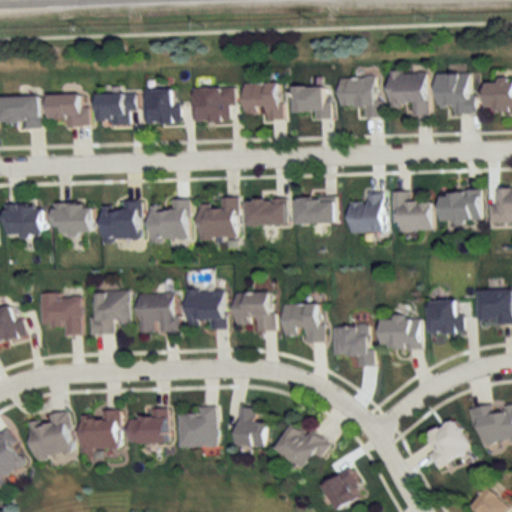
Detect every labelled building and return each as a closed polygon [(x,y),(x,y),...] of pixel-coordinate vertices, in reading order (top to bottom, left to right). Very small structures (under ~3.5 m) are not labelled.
[(429,71),(391,72),(392,104),(413,104),(414,114),(430,114),(429,71)] [(455,112),(478,112),(478,95),(472,95),(472,73),(439,73),(439,107),(455,107),(455,112)] [(367,117),(382,116),(382,100),(378,100),(377,76),(341,77),(341,106),(366,105),(367,117)] [(511,79),(488,80),(488,111),(511,110),(511,79)] [(285,119),(284,82),(246,83),(246,116),(259,116),(259,106),(267,106),(267,119),(285,119)] [(195,86),(195,120),(233,120),(233,105),(237,105),(237,86),(195,86)] [(315,118),(330,118),(330,86),(296,86),(296,110),(315,110),(315,118)] [(148,122),(179,122),(179,88),(148,88),(148,122)] [(99,92),(99,123),(132,123),(132,109),(139,109),(139,92),(99,92)] [(66,125),(91,125),(91,105),(83,105),(83,93),(50,93),(50,118),(66,118),(66,125)] [(27,121),(27,127),(42,127),(41,95),(2,96),(2,122),(27,121)] [(492,206),(492,223),(511,222),(511,188),(499,188),(499,206),(492,206)] [(395,191),(395,230),(434,230),(434,201),(412,201),(412,191),(395,191)] [(442,221),(481,221),(481,191),(442,191),(442,221)] [(351,231),(385,231),(385,193),(368,193),(368,202),(351,202),(351,231)] [(239,238),(239,197),(222,197),(222,205),(200,205),(200,238),(239,238)] [(247,225),(288,225),(288,198),(247,198),(247,225)] [(336,198),(296,198),(296,223),(336,223),(336,198)] [(189,240),(190,199),(173,199),(173,208),(152,207),(151,239),(189,240)] [(93,232),(93,202),(55,202),(55,232),(93,232)] [(142,239),(141,202),(103,203),(103,239),(142,239)] [(44,204),(6,204),(6,234),(44,234),(44,204)] [(188,289),(188,329),(198,329),(198,321),(209,321),(209,329),(226,329),(226,289),(188,289)] [(511,289),(481,290),(481,323),(511,322),(511,289)] [(131,324),(131,290),(95,291),(95,334),(114,334),(114,324),(131,324)] [(236,324),(257,324),(257,330),(275,330),(274,292),(236,293),(236,324)] [(140,293),(140,333),(178,333),(178,293),(140,293)] [(82,335),(82,294),(42,294),(42,325),(64,325),(64,335),(82,335)] [(431,300),(431,334),(464,334),(464,317),(458,317),(458,300),(431,300)] [(285,304),(285,336),(298,336),(298,328),(306,328),(306,342),(325,342),(325,324),(320,324),(320,304),(285,304)] [(0,308),(0,342),(27,336),(22,320),(18,321),(14,305),(0,308)] [(382,317),(382,348),(422,348),(422,317),(382,317)] [(334,325),(334,355),(359,354),(359,365),(373,365),(373,325),(334,325)] [(474,408),(480,445),(511,439),(511,404),(506,406),(507,410),(495,412),(494,404),(474,408)] [(199,406),(199,415),(179,415),(179,446),(217,446),(217,407),(199,406)] [(266,446),(268,422),(256,421),(257,408),(239,407),(236,444),(266,446)] [(118,413),(82,412),(81,449),(118,449),(118,413)] [(28,421),(36,460),(75,451),(66,413),(28,421)] [(168,413),(130,413),(130,443),(168,443),(168,413)] [(453,419),(426,436),(436,452),(430,456),(438,469),(472,449),(453,419)] [(276,450),(311,470),(327,442),(292,422),(276,450)] [(0,480),(28,462),(6,430),(0,434),(0,480)] [(362,499),(351,471),(324,481),(335,509),(362,499)] [(473,507),(480,511),(509,511),(511,508),(511,503),(488,486),(473,507)]
